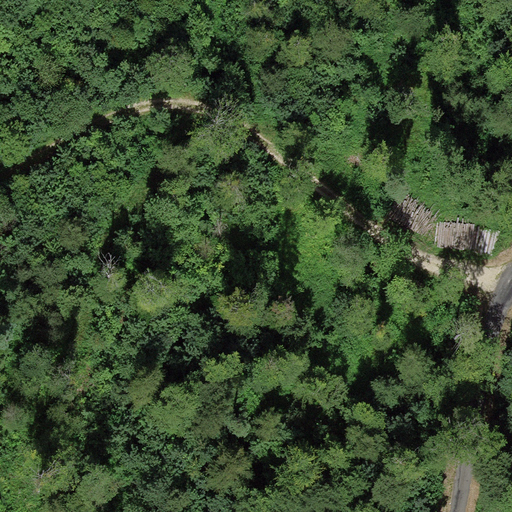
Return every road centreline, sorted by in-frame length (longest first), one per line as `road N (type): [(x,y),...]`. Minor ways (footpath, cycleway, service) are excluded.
road 1 (track): [(0,175),(121,109),(152,100),(213,106),(254,126),(315,182),(424,259),(503,286)]
road 2 (track): [(173,102),(147,155),(119,249)]
